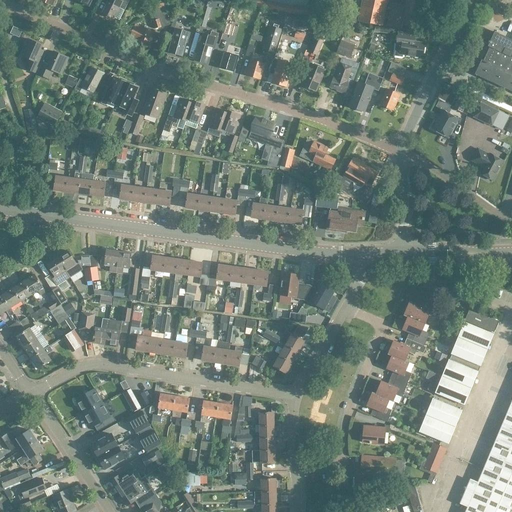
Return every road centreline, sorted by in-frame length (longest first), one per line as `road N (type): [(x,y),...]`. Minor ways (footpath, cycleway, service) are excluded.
road 1 (residential): [(401,153),(0,8)]
road 2 (unclassified): [(368,255),(0,209)]
road 3 (residential): [(30,392),(95,364),(294,395)]
road 4 (residential): [(294,468),(329,467),(344,451),(347,413),(379,331),(345,308)]
road 5 (residential): [(401,153),(469,0)]
road 6 (residential): [(108,511),(30,392)]
road 7 (residential): [(511,222),(401,153)]
